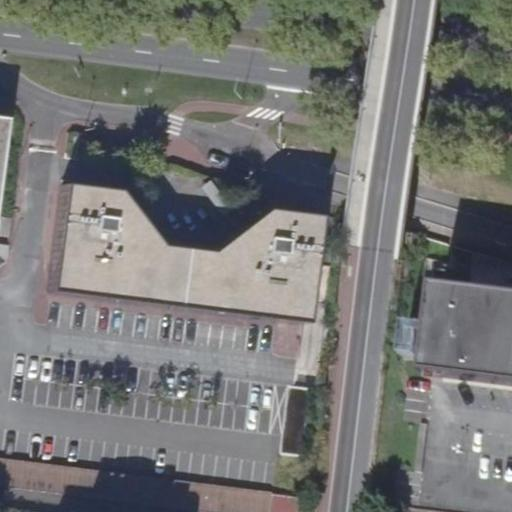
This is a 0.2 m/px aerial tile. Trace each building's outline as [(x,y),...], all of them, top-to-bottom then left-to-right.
[(116,190),(60,184),(46,293),(119,302),(276,322),(300,325),(315,217),(264,210),(263,218),(226,245),(140,234),(115,200),(116,190)] [(0,224),(0,234),(8,236),(11,216),(1,215),(0,224)] [(511,299),(438,289),(428,385),(511,394),(511,299)] [(315,390),(293,387),(285,457),(308,459),(315,390)] [(294,511),(296,496),(277,494),(0,458),(0,486),(201,511),(294,511)]
